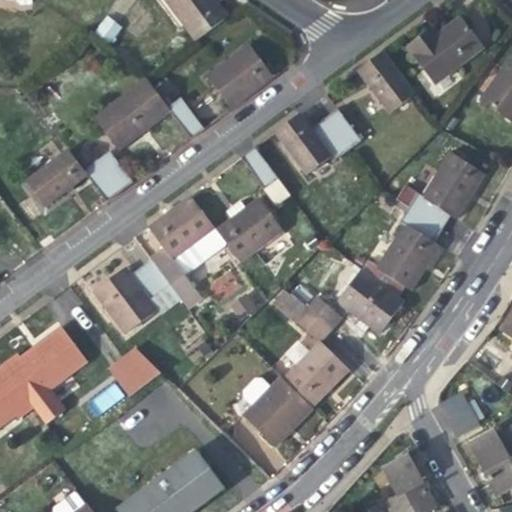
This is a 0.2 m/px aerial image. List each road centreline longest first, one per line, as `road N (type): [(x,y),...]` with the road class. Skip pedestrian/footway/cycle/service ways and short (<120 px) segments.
road 1 (residential): [(0,299),(347,41)]
road 2 (residential): [(425,348),(265,511)]
road 3 (residential): [(425,348),(412,400),(468,511)]
road 4 (residential): [(425,348),(503,233)]
